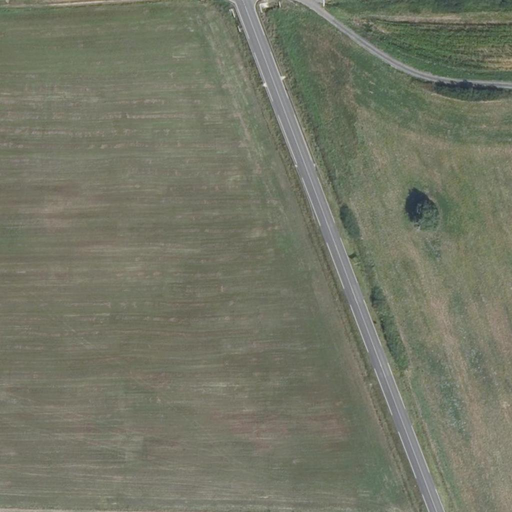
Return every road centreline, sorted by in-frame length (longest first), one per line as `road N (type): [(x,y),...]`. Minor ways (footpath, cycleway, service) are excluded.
road 1 (primary): [(436,511),(240,0)]
road 2 (track): [(298,0),(420,78),(511,85)]
